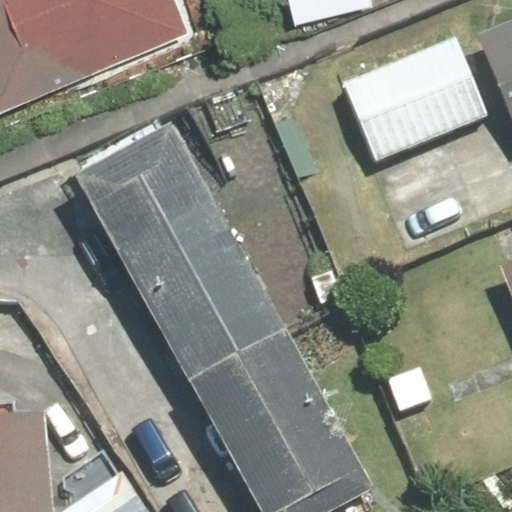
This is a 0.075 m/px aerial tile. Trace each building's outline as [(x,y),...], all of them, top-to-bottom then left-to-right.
[(0,0),(0,103),(180,33),(167,0),(0,0)] [(366,0),(278,0),(286,29),(368,7),(366,0)] [(511,24),(468,43),(511,146),(511,24)] [(443,49),(339,96),(373,171),(477,124),(443,49)] [(162,131),(64,186),(247,511),(327,511),(365,491),(162,131)] [(511,264),(491,273),(511,322),(511,264)] [(419,367),(373,387),(390,426),(436,406),(419,367)] [(48,511),(40,418),(0,421),(0,511),(48,511)]
